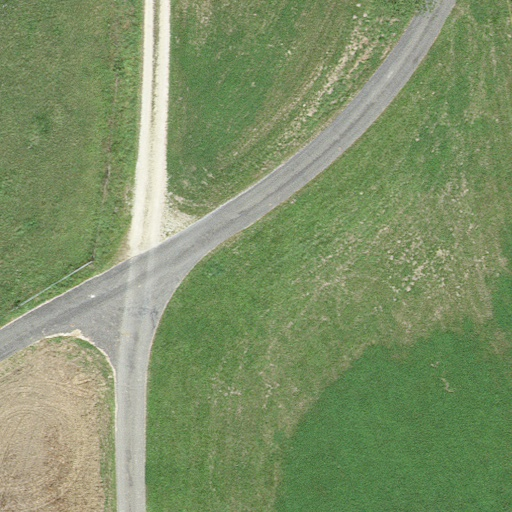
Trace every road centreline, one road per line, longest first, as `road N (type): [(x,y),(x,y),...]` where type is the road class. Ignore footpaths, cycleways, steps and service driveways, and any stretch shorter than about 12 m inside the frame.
road 1 (unclassified): [(449,0),(412,57),(317,155),(144,280),(6,343)]
road 2 (track): [(144,280),(160,0)]
